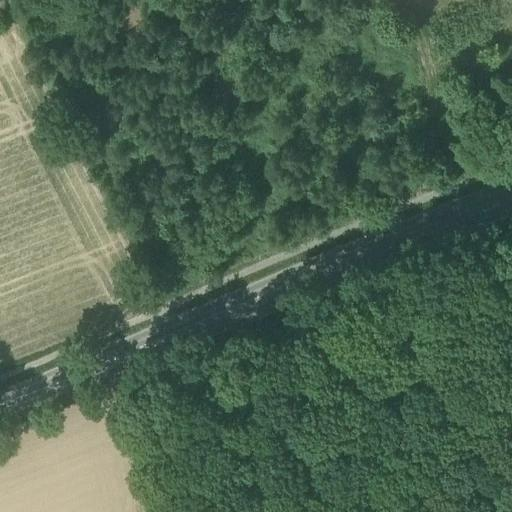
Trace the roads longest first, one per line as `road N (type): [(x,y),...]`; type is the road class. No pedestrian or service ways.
road 1 (secondary): [(0,403),(511,199)]
road 2 (track): [(121,357),(156,511)]
